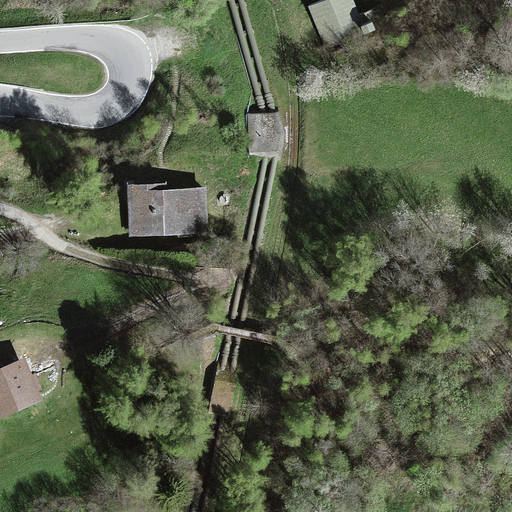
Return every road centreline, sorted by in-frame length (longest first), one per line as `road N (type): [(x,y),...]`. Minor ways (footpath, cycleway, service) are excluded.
road 1 (track): [(61,245),(108,269),(202,273),(211,286),(130,306),(74,342),(68,358),(77,371),(180,366),(199,336),(211,332)]
road 2 (tertiary): [(0,41),(104,41),(123,70),(114,100),(93,112),(0,99)]
road 3 (track): [(271,345),(290,351),(301,376),(335,370),(371,350),(511,352)]
